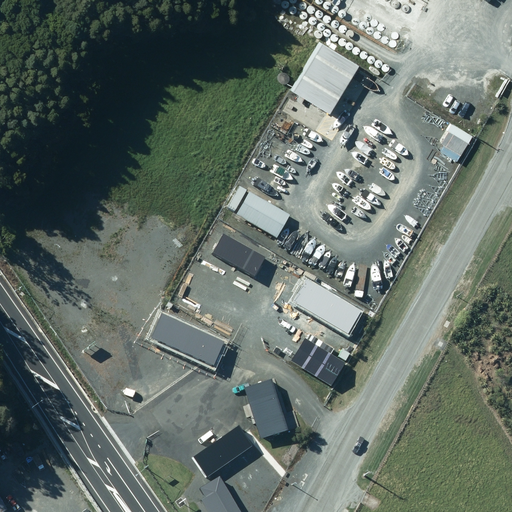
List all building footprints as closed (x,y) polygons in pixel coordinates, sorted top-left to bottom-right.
[(407,0),(384,0),(363,38),(380,48),(407,0)] [(346,22),(351,12),(342,6),(336,17),(346,22)] [(285,9),(279,18),(314,39),(320,31),(285,9)] [(325,114),(354,65),(315,42),(286,91),(325,114)] [(448,123),(444,131),(467,144),(471,136),(448,123)] [(288,217),(237,186),(223,209),(274,240),(288,217)] [(302,340),(287,362),(326,389),(342,366),(302,340)] [(238,511),(217,475),(195,487),(201,497),(194,502),(199,511),(238,511)]
